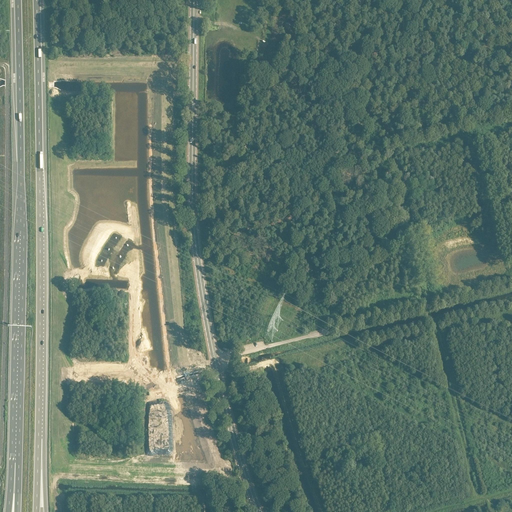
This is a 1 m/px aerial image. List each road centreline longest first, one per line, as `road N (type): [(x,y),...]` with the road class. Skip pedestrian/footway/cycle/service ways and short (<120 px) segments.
road 1 (trunk): [(17,0),(15,453)]
road 2 (trunk): [(38,452),(36,0)]
road 3 (tertiary): [(214,358),(192,212),(193,0)]
road 4 (unclassified): [(214,358),(511,284)]
road 5 (tertiary): [(258,511),(214,358)]
